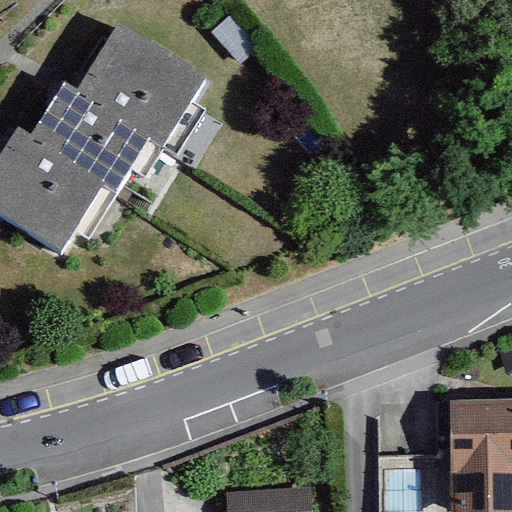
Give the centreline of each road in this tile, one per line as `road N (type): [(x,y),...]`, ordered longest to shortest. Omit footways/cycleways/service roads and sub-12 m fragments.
road 1 (residential): [(365,338),(177,404),(0,450)]
road 2 (residential): [(365,338),(370,511)]
road 3 (residential): [(511,280),(365,338)]
